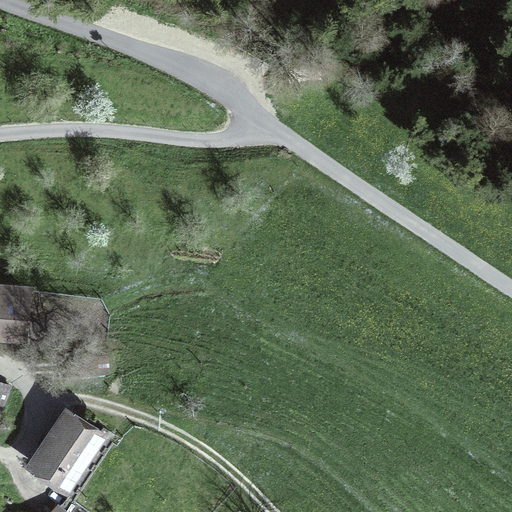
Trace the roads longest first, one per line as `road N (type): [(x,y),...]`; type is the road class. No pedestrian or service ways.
road 1 (track): [(272,511),(185,435),(0,366)]
road 2 (unclassified): [(264,121),(511,289)]
road 3 (unclassified): [(1,0),(175,67),(264,121)]
road 4 (unclassified): [(264,121),(208,140),(108,131),(0,134)]
